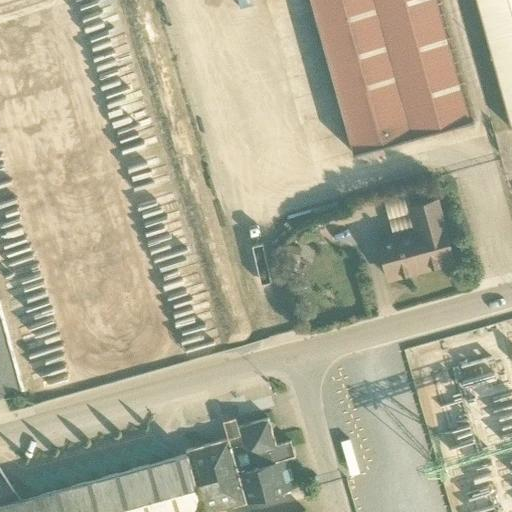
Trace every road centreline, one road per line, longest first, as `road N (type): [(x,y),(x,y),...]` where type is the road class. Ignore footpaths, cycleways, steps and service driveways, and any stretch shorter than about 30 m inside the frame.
road 1 (unknown): [(0,65),(70,349),(96,367),(139,355),(147,309),(68,0)]
road 2 (unknown): [(203,0),(263,171),(298,179),(464,153),(482,166),(511,239)]
road 3 (unclassified): [(0,436),(296,353)]
road 4 (unclassified): [(296,353),(511,293)]
road 5 (unclassified): [(341,511),(296,353)]
